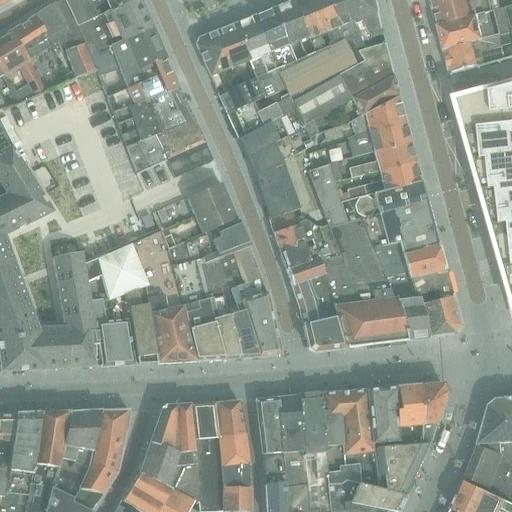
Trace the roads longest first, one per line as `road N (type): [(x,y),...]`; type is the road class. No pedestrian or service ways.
road 1 (residential): [(176,39),(286,339)]
road 2 (residential): [(148,387),(126,475),(100,511)]
